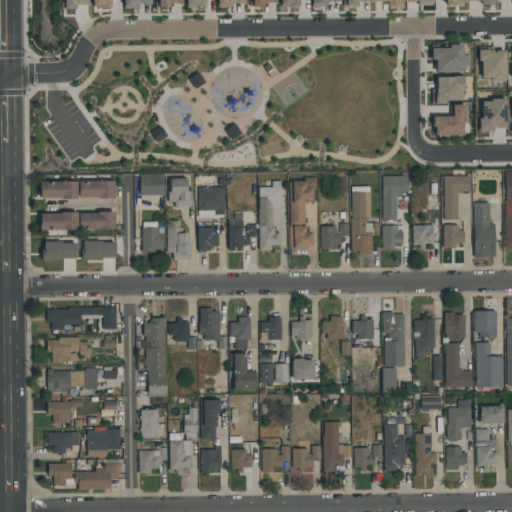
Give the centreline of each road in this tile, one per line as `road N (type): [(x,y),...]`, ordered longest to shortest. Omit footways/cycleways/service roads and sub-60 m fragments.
road 1 (residential): [(53,73),(69,69),(106,29),(511,23),(435,155),(412,137),(411,24)]
road 2 (residential): [(8,288),(511,281)]
road 3 (residential): [(10,506),(511,501)]
road 4 (secondary): [(5,74),(8,288)]
road 5 (secondary): [(9,384),(10,511)]
